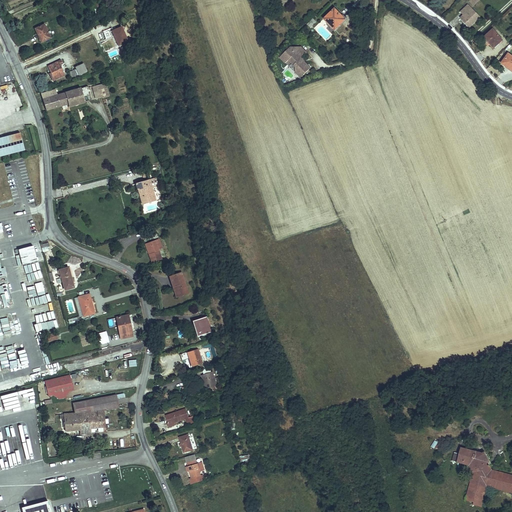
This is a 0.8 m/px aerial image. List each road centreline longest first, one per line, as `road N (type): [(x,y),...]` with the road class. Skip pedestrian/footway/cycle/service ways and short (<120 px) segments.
road 1 (unclassified): [(176,511),(137,421),(150,322),(144,290),(125,266),(67,244),(54,228),(44,139),(0,24)]
road 2 (residential): [(324,413),(511,352)]
road 3 (unclassified): [(511,96),(406,0)]
